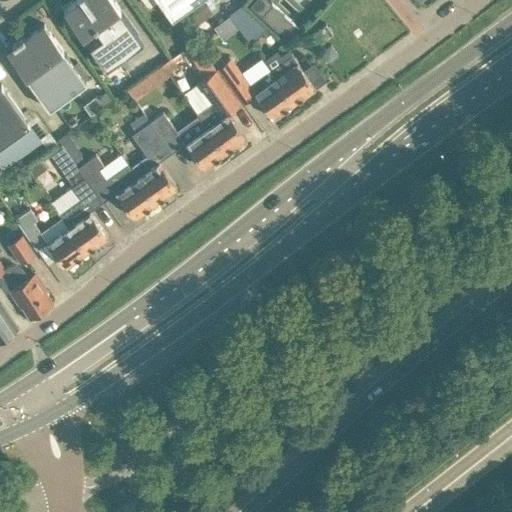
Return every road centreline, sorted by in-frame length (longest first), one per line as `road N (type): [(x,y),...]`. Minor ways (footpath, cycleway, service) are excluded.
road 1 (secondary): [(511,25),(21,394)]
road 2 (residential): [(483,0),(0,358)]
road 3 (secondary): [(36,420),(90,391),(511,71)]
road 4 (secondary): [(511,279),(377,385),(254,511)]
road 5 (residential): [(18,511),(66,498),(64,468),(36,420)]
road 6 (secondary): [(511,435),(408,511)]
